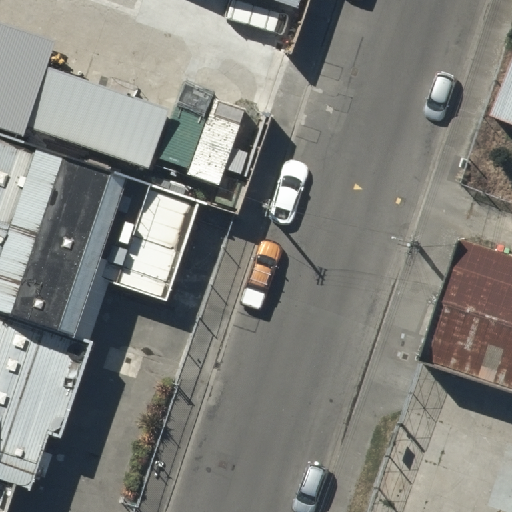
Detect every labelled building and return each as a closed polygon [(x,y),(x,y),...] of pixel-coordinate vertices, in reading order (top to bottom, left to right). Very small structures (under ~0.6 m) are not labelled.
[(511,58),(493,107),(511,114),(511,58)] [(0,147),(0,336),(53,355),(114,189),(0,147)] [(511,250),(461,233),(420,352),(511,382),(511,250)] [(64,360),(0,336),(0,499),(11,504),(64,360)] [(0,511),(8,511),(11,504),(0,499),(0,511)]
